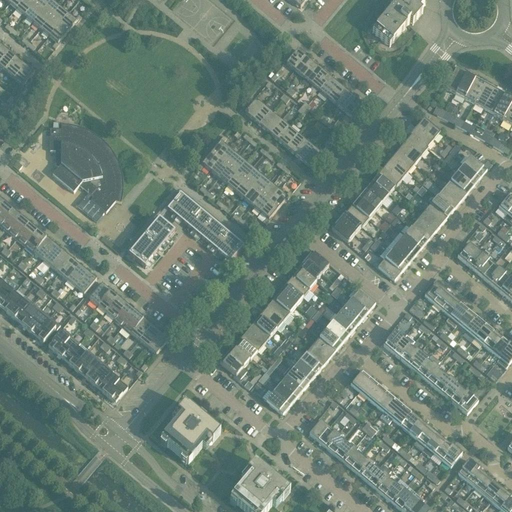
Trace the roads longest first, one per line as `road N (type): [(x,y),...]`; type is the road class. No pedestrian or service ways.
road 1 (residential): [(202,338),(109,261),(97,261),(3,173)]
road 2 (residential): [(296,226),(397,104)]
road 3 (residential): [(202,338),(296,226)]
road 4 (residential): [(465,431),(443,431),(352,354)]
road 5 (residential): [(396,311),(296,226)]
road 6 (residential): [(281,435),(182,361)]
